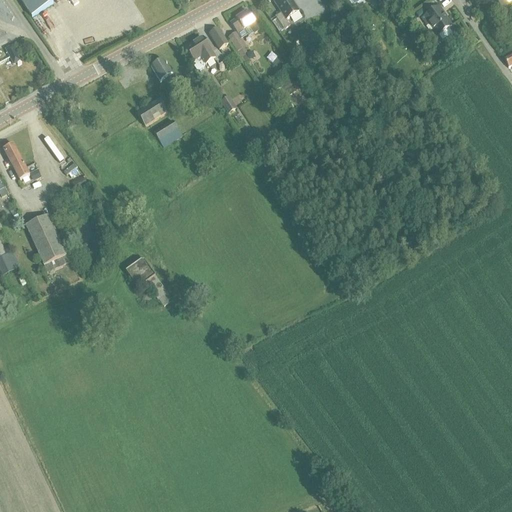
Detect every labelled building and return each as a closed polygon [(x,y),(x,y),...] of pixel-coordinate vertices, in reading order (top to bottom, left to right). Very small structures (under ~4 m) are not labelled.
[(20,0),(32,18),(59,0),(20,0)] [(299,12),(291,0),(276,0),(274,2),(281,14),(275,17),(284,31),(290,27),(286,21),(299,12)] [(385,5),(380,0),(366,0),(376,0),(380,5),(378,7),(380,9),(385,5)] [(511,0),(494,0),(503,12),(511,6),(511,0)] [(443,15),(444,14),(439,7),(422,19),(427,26),(429,24),(438,37),(452,27),(446,19),(443,15)] [(236,33),(228,39),(244,63),(247,61),(244,56),(248,53),(245,48),(247,47),(239,35),(245,32),(249,38),(254,35),(261,31),(256,24),(248,12),(230,24),(236,33)] [(98,39),(110,35),(107,26),(95,31),(98,39)] [(209,34),(220,50),(229,45),(218,29),(209,34)] [(466,46),(472,42),(466,34),(460,38),(466,46)] [(203,39),(186,49),(194,62),(192,63),(197,71),(200,71),(205,68),(206,65),(216,59),(211,51),(203,39)] [(14,65),(20,62),(12,47),(6,50),(14,65)] [(246,56),(252,63),(258,56),(253,50),(246,56)] [(278,58),(273,64),(277,68),(282,61),(278,58)] [(169,90),(179,84),(175,80),(173,76),(164,61),(151,69),(161,84),(164,82),(169,90)] [(294,80),(272,94),(285,114),(294,108),(287,98),(300,89),(294,80)] [(137,115),(146,128),(168,114),(159,101),(137,115)] [(225,101),(220,104),(228,116),(237,110),(231,101),(227,104),(225,101)] [(164,150),(177,142),(177,141),(183,138),(178,131),(179,131),(173,122),(154,134),(164,150)] [(13,145),(4,150),(11,164),(12,163),(18,175),(17,176),(20,182),(30,177),(13,145)] [(39,171),(31,175),(34,182),(42,178),(39,171)] [(72,183),(77,192),(88,185),(83,177),(72,183)] [(0,194),(2,199),(9,196),(0,178),(0,179),(0,178),(0,194)] [(16,211),(12,213),(15,219),(16,219),(18,225),(22,223),(19,217),(16,211)] [(47,274),(70,264),(49,217),(26,227),(47,274)] [(6,255),(0,258),(0,271),(3,277),(20,269),(12,252),(6,255)] [(164,309),(173,302),(143,261),(126,273),(139,290),(146,285),(158,302),(159,302),(164,309)] [(24,278),(19,280),(22,287),(28,285),(24,278)]
